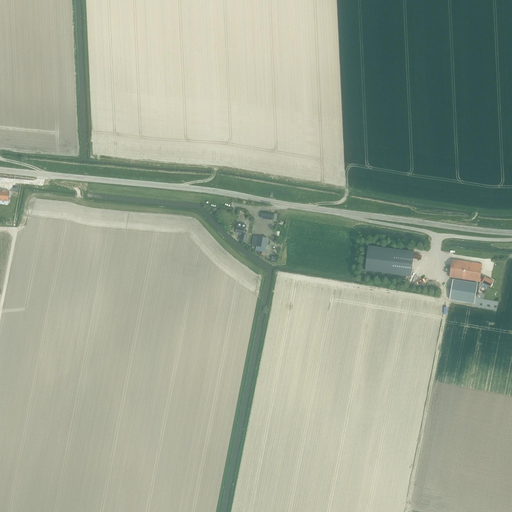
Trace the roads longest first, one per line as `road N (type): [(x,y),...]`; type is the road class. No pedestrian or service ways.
road 1 (unclassified): [(0,170),(511,232)]
road 2 (track): [(406,511),(448,282)]
